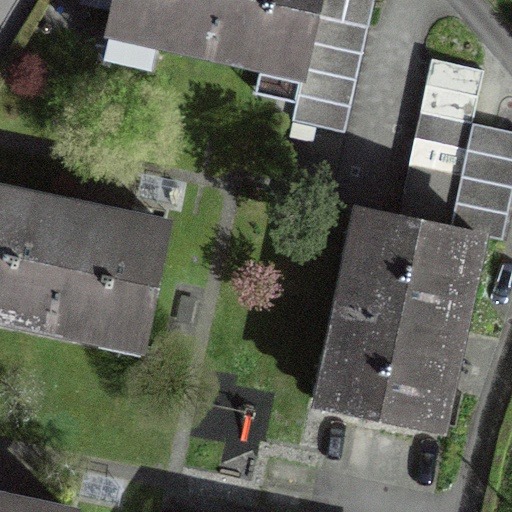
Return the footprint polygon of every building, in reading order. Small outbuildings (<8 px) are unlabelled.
[(115,0),(109,30),(301,73),(317,0),(115,0)] [(373,0),(317,0),(301,73),(291,121),(343,133),(373,0)] [(398,217),(361,209),(321,403),(438,428),(453,354),(443,352),(448,330),(458,332),(478,232),(501,237),(511,186),(511,132),(472,124),(483,71),(431,60),(398,217)] [(72,207),(0,192),(0,315),(142,344),(166,227),(93,212),(91,222),(70,218),(72,207)] [(0,511),(59,511),(3,500),(1,509),(0,509),(0,511)]
